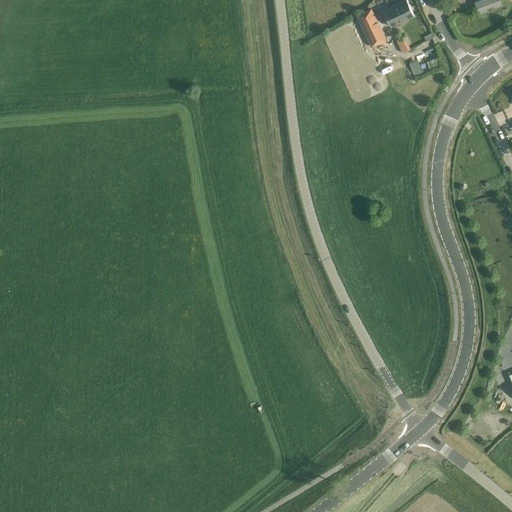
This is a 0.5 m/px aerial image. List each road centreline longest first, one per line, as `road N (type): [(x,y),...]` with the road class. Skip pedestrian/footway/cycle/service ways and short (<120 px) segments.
road 1 (tertiary): [(403,408),(342,297),(312,220),(279,0)]
road 2 (secondary): [(418,432),(447,398),(464,359),(468,305),(440,213),(437,174),(449,122),(477,79)]
road 3 (secondary): [(319,511),(418,432)]
